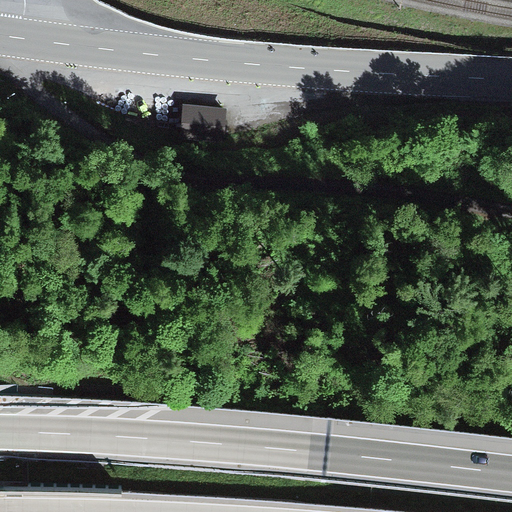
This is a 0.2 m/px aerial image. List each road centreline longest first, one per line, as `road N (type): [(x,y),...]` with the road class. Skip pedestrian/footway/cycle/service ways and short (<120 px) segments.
road 1 (motorway): [(511,473),(220,443),(0,431)]
road 2 (primary): [(511,80),(205,61),(21,39)]
